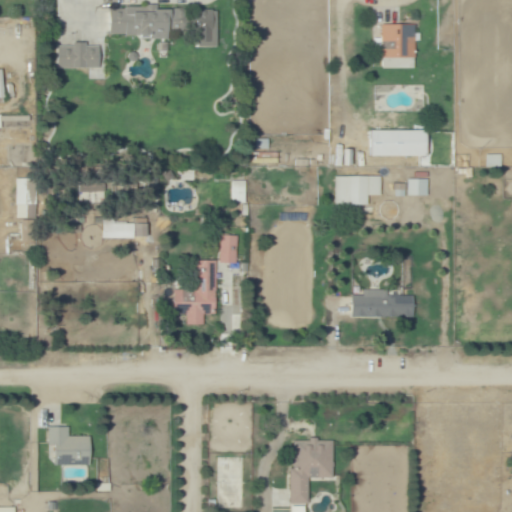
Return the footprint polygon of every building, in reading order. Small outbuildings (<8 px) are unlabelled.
[(214,47),(214,8),(106,8),(106,36),(165,36),(165,31),(194,31),(194,47),(214,47)] [(380,71),(380,28),(413,27),(413,70),(380,71)] [(98,69),(56,69),(56,46),(98,46),(98,69)] [(422,130),(366,130),(366,156),(422,156),(422,130)] [(350,168),(342,168),(342,151),(350,151),(350,168)] [(147,196),(156,196),(155,171),(146,171),(147,196)] [(366,178),(380,178),(380,197),(366,197),(366,208),(333,208),(333,178),(366,178)] [(16,221),(16,181),(37,180),(37,220),(16,221)] [(426,197),(407,197),(406,182),(426,181),(426,197)] [(244,204),(232,205),(231,182),(244,182),(244,204)] [(143,223),(112,224),(111,216),(99,216),(100,238),(144,237),(143,223)] [(32,220),(18,220),(19,242),(32,241),(32,220)] [(235,266),(219,266),(218,237),(235,237),(235,266)] [(202,316),(203,328),(186,328),(186,317),(171,317),(171,291),(194,290),(193,263),(213,262),(214,316),(202,316)] [(381,291),(381,297),(399,297),(399,319),(350,319),(350,298),(367,297),(367,291),(381,291)] [(69,428),(69,438),(89,438),(89,466),(54,466),(54,445),(47,445),(47,428),(69,428)] [(316,439),(317,443),(331,443),(332,479),(307,480),(308,505),(287,505),(286,472),(292,472),(291,443),(307,443),(307,440),(316,439)]
